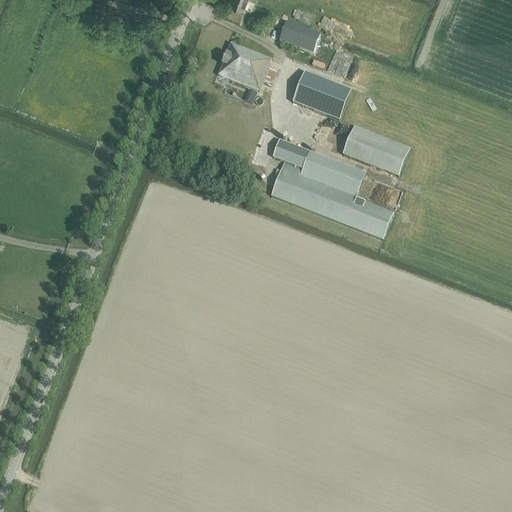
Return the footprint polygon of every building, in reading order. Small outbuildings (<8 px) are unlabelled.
[(244,11),(248,0),(256,3),(256,0),(231,0),(229,6),(244,11)] [(288,26),(281,45),(315,57),(322,39),(288,26)] [(272,61),(232,45),(219,77),(260,93),(264,85),(271,88),(277,73),(269,70),(272,61)] [(343,67),(347,60),(338,54),(333,62),(343,67)] [(318,56),(317,61),(327,64),(329,59),(318,56)] [(352,93),(305,74),(294,104),(340,122),(352,93)] [(317,117),(313,130),(318,132),(322,119),(317,117)] [(341,155),(397,178),(408,150),(383,140),(353,127),(341,155)] [(285,163),(271,198),(383,242),(394,215),(356,200),(365,176),(280,142),(273,159),(285,163)]
